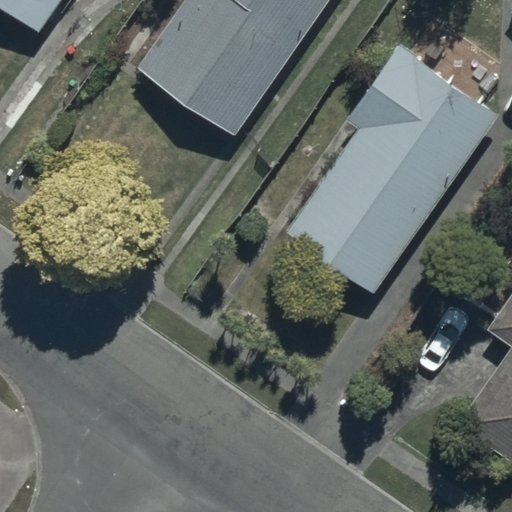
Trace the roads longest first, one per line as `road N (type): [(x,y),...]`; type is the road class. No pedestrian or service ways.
road 1 (residential): [(170,421),(0,300)]
road 2 (residential): [(308,511),(170,421)]
